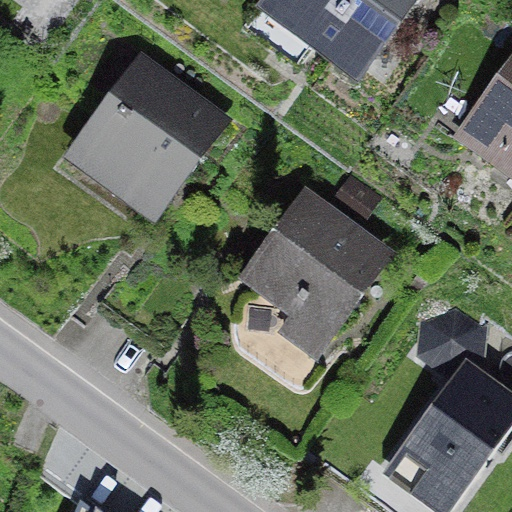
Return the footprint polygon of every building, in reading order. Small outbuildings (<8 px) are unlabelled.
[(48,0),(99,35),(123,0),(48,0)] [(447,0),(285,0),(262,32),(371,109),(447,0)] [(241,132),(144,65),(67,175),(164,242),(241,132)] [(492,145),(511,159),(511,73),(459,145),(480,161),(492,145)] [(406,263),(312,202),(249,300),(342,360),(406,263)] [(136,318),(168,273),(138,252),(106,296),(136,318)] [(201,296),(168,273),(136,318),(168,341),(201,296)] [(451,511),(511,432),(511,404),(461,367),(406,439),(371,413),(333,464),(376,496),(392,474),(441,511),(451,511)]
